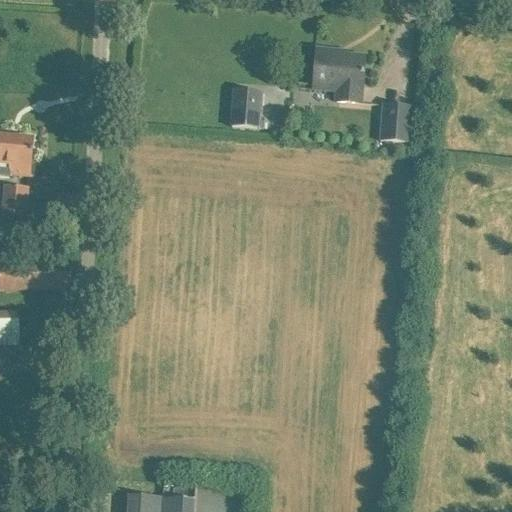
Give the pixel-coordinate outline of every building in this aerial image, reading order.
[(340,53),(316,51),(313,91),(337,92),(336,105),(360,107),(362,86),(363,86),(365,59),(340,57),(340,53)] [(233,91),(230,129),(261,131),(263,94),(233,91)] [(380,143),(412,145),(415,109),(383,106),(380,143)] [(0,176),(10,178),(10,175),(30,177),(33,140),(0,136),(0,176)] [(0,211),(0,216),(24,219),(28,189),(3,186),(0,211)] [(0,345),(18,346),(18,314),(0,313),(0,345)] [(127,511),(193,511),(194,501),(128,497),(127,511)]
